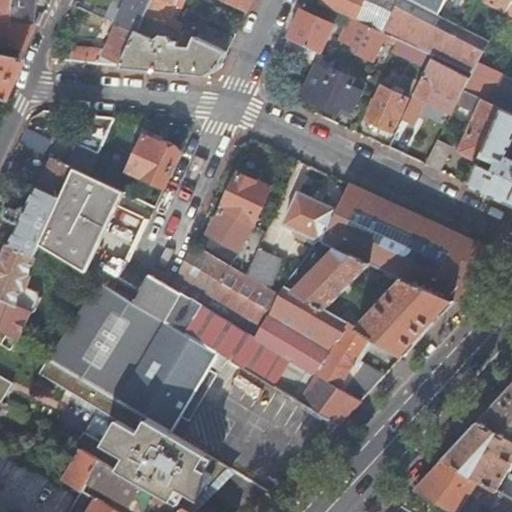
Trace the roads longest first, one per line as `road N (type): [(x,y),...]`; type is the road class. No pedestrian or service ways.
road 1 (residential): [(511,233),(231,104)]
road 2 (primary): [(511,314),(328,511)]
road 3 (residential): [(231,104),(27,83)]
road 4 (residential): [(231,104),(153,271)]
